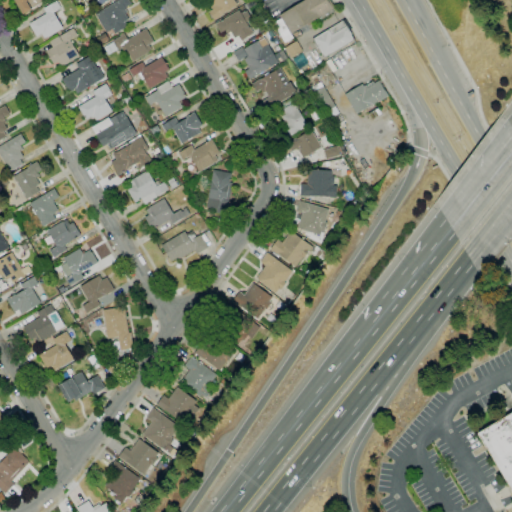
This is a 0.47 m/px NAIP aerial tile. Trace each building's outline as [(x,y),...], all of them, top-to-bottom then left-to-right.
[(23,15),(14,0),(43,0),(44,2),(23,15)] [(115,34),(112,29),(106,33),(95,14),(119,0),(128,0),(131,4),(125,8),(127,12),(125,14),(128,20),(125,22),(128,26),(115,34)] [(214,21),(209,12),(212,10),(207,0),(233,0),(237,6),(222,14),(223,15),(214,21)] [(290,35),(279,16),(306,0),(329,0),(335,8),(290,35)] [(44,39),(41,33),(36,37),(29,24),(46,13),(43,9),(57,1),(61,8),(53,13),(63,28),(48,37),(47,37),(44,39)] [(241,41),(238,36),(234,38),(231,32),(228,34),(225,30),(220,33),(215,25),(239,11),(240,13),(244,11),(245,12),(247,11),(252,20),(246,23),(253,34),(241,41)] [(324,58),(313,39),(345,19),(352,30),(350,31),(352,34),(351,35),(354,40),(324,58)] [(85,39),(78,29),(85,24),(92,35),(85,39)] [(61,67),(58,62),(53,64),(45,52),(52,48),(48,42),(59,35),(59,37),(73,28),(77,35),(69,40),(79,56),(61,67)] [(133,62),(126,49),(123,51),(121,48),(109,55),(104,47),(113,42),(112,41),(124,34),(128,40),(146,29),(153,41),(148,44),(151,49),(148,51),(148,52),(133,62)] [(100,45),(97,38),(105,34),(109,40),(100,45)] [(249,81),(248,79),(246,79),(244,75),(245,74),(244,72),(248,69),(247,68),(248,67),(244,59),(246,58),(246,57),(238,61),(233,52),(242,47),(243,49),(258,41),(262,48),(267,45),(278,64),(249,81)] [(290,58),(284,49),(296,41),(302,51),(290,58)] [(283,62),(277,53),(282,50),(288,59),(283,62)] [(77,94),(74,89),(69,92),(61,80),(79,69),(76,64),(89,56),(93,63),(90,65),(93,71),(90,72),(96,83),(77,94)] [(150,89),(140,73),(133,77),(129,70),(142,62),(145,67),(161,57),(164,62),(166,61),(167,64),(166,65),(169,70),(165,72),(168,78),(150,89)] [(269,97),(266,92),(263,94),(260,89),(256,92),(251,84),(278,68),(280,71),(288,84),(290,82),(296,92),(267,109),(262,101),(269,97)] [(124,82),(121,77),(128,73),(131,78),(124,82)] [(356,114),(344,95),(362,84),(363,86),(372,81),(374,84),(379,80),(389,96),(373,106),(372,104),(356,114)] [(165,117),(156,101),(149,105),(145,98),(158,90),(156,88),(168,81),(172,88),(178,84),(186,97),(181,100),(182,102),(179,104),(182,107),(165,117)] [(324,116),(310,94),(318,89),(316,86),(321,83),(335,106),(326,112),(327,114),(324,116)] [(96,121),(94,117),(92,119),(91,117),(86,120),(78,107),(96,96),(93,91),(105,84),(110,91),(102,96),(112,111),(96,121)] [(126,105),(123,99),(129,96),(132,102),(126,105)] [(286,139),(281,130),(286,127),(281,117),(285,115),(282,110),(293,103),(307,126),(286,139)] [(0,140),(0,108),(5,105),(10,114),(4,118),(5,119),(4,120),(6,122),(4,124),(7,129),(3,132),(6,137),(0,140)] [(111,150),(107,144),(103,147),(91,128),(108,118),(109,120),(123,111),(136,134),(111,150)] [(182,144),(172,129),(166,133),(161,126),(174,117),(178,123),(186,118),(186,117),(194,112),(202,125),(198,128),(200,132),(182,144)] [(302,159),(296,149),(290,153),(286,146),(310,130),(321,147),(302,159)] [(9,171),(0,155),(0,146),(21,134),(26,142),(20,146),(23,150),(20,151),(24,157),(20,160),(22,164),(9,171)] [(118,175),(111,163),(116,160),(113,154),(131,144),(131,143),(141,137),(149,150),(145,152),(147,155),(148,155),(152,162),(139,170),(135,164),(126,169),(127,170),(118,175)] [(199,172),(190,156),(182,161),(178,153),(192,145),(194,150),(212,139),(223,158),(199,172)] [(326,160),(323,150),(337,146),(340,155),(326,160)] [(26,199),(14,179),(11,181),(8,177),(12,175),(14,177),(27,168),(37,161),(42,170),(37,173),(39,176),(36,178),(40,184),(36,186),(39,191),(26,199)] [(226,215),(216,213),(216,209),(207,207),(213,170),(231,173),(230,183),(233,183),(230,201),(228,201),(226,215)] [(332,186),(337,186),(336,198),(329,198),(329,197),(310,196),(310,197),(300,196),(300,184),(307,185),(308,170),(332,171),(331,176),(334,176),(333,185),(332,185),(332,186)] [(145,204),(141,199),(135,203),(127,190),(132,187),(129,182),(147,171),(155,183),(159,180),(161,184),(164,182),(165,185),(167,184),(169,187),(167,188),(169,190),(145,204)] [(172,189),(167,181),(173,178),(178,186),(172,189)] [(42,227),(39,222),(41,221),(30,204),(54,189),(59,197),(53,201),(54,203),(53,203),(59,212),(53,215),(55,219),(42,227)] [(152,230),(144,217),(148,215),(145,210),(163,199),(172,215),(180,210),(181,212),(183,211),(183,210),(186,208),(189,214),(171,225),(169,220),(152,230)] [(320,236),(297,228),(302,214),(295,212),(299,201),(308,203),(329,210),(325,223),(327,223),(324,233),(321,232),(320,236)] [(53,258),(49,251),(57,246),(47,230),(62,221),(63,222),(67,220),(69,224),(73,222),(81,235),(63,245),(66,250),(53,258)] [(171,261),(161,246),(185,231),(186,234),(192,231),(196,237),(200,235),(208,247),(197,254),(194,250),(179,260),(178,257),(171,261)] [(309,253),(308,252),(304,258),(302,257),(295,267),(270,249),(277,239),(282,243),(291,231),(313,248),(309,253)] [(0,252),(0,232),(9,247),(0,252)] [(311,252),(316,246),(327,254),(322,261),(311,252)] [(70,285),(66,279),(73,274),(63,258),(79,249),(83,254),(90,250),(98,262),(80,273),(82,278),(70,285)] [(13,282),(9,277),(5,279),(3,275),(0,277),(0,260),(12,253),(22,269),(28,265),(31,271),(13,282)] [(279,288),(275,293),(258,280),(259,279),(256,278),(265,266),(260,262),(267,253),(292,271),(285,282),(286,283),(281,289),(279,288)] [(86,314),(82,306),(88,303),(79,288),(98,276),(101,281),(106,278),(113,289),(96,299),(99,306),(86,314)] [(21,315),(18,310),(14,312),(6,299),(15,294),(15,295),(23,290),(20,285),(33,277),(37,284),(31,288),(40,303),(21,315)] [(257,320),(232,301),(239,292),(244,295),(253,284),(271,298),(269,301),(271,303),(257,320)] [(37,342),(35,337),(31,340),(23,327),(39,318),(36,313),(50,305),(54,312),(55,311),(64,326),(56,331),(56,332),(41,341),(41,340),(37,342)] [(120,350),(117,337),(107,338),(106,334),(104,334),(104,332),(106,332),(102,310),(124,307),(126,317),(125,317),(128,333),(130,333),(133,348),(120,350)] [(237,345),(220,332),(237,310),(256,324),(243,342),(241,341),(237,345)] [(54,370),(51,365),(46,368),(38,355),(56,345),(52,340),(66,331),(71,339),(64,343),(74,359),(57,369),(56,368),(54,370)] [(219,370),(202,357),(201,359),(194,353),(201,343),(206,347),(215,335),(234,349),(233,351),(234,353),(228,362),(227,361),(219,370)] [(206,398),(203,395),(202,397),(200,395),(199,396),(182,384),(182,383),(181,382),(190,370),(184,366),(191,356),(216,375),(213,380),(215,381),(212,385),(210,383),(209,385),(210,386),(206,391),(209,393),(206,398)] [(67,402),(58,386),(62,383),(73,377),(82,371),(88,381),(97,375),(105,388),(93,395),(91,391),(75,401),(74,398),(67,402)] [(181,422),(165,410),(164,411),(156,405),(163,396),(168,399),(177,386),(196,401),(193,405),(198,409),(193,416),(189,413),(181,422)] [(167,453),(142,435),(151,422),(146,418),(153,408),(178,427),(171,438),(172,439),(168,444),(172,447),(167,453)] [(511,490),(478,434),(511,413),(511,490)] [(0,440),(8,437),(0,415),(0,440)] [(22,451),(17,444),(29,434),(34,442),(22,451)] [(144,474),(127,462),(126,463),(118,457),(125,448),(130,451),(139,438),(159,453),(156,457),(158,458),(152,465),(151,464),(144,474)] [(6,493),(0,487),(0,463),(13,448),(29,461),(11,481),(14,484),(6,493)] [(121,504),(114,499),(116,496),(109,490),(109,491),(107,490),(108,488),(105,485),(114,474),(108,469),(115,460),(140,479),(132,489),(134,491),(129,497),(127,496),(121,504)] [(79,511),(77,509),(89,502),(92,508),(99,504),(101,506),(106,503),(111,511),(79,511)]
